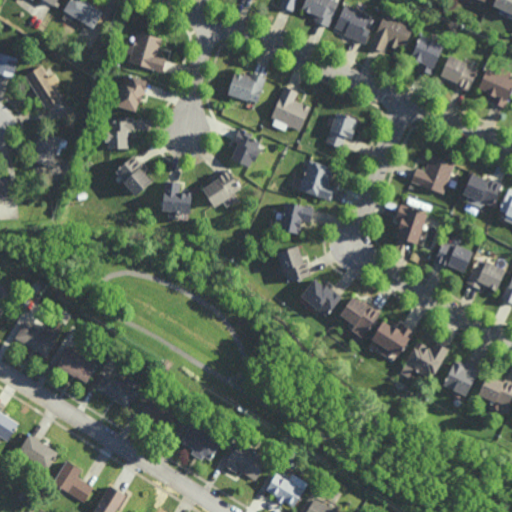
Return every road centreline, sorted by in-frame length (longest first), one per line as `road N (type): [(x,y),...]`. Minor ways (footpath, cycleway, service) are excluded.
road 1 (residential): [(159,0),(301,53),(511,151)]
road 2 (residential): [(404,103),(362,219),(364,247),(433,301),(511,343)]
road 3 (residential): [(0,369),(228,511)]
